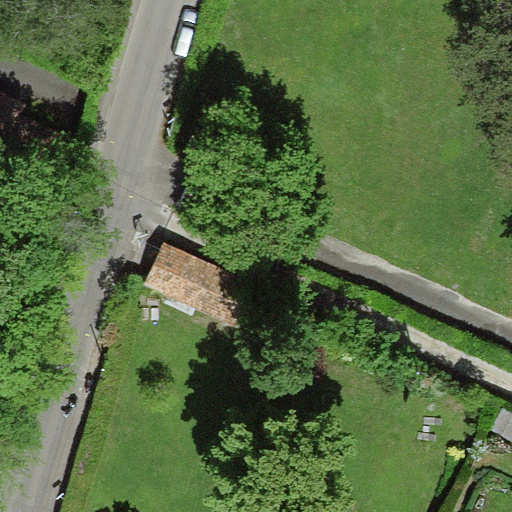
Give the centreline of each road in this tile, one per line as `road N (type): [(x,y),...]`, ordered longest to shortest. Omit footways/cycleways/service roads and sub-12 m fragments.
road 1 (residential): [(511,387),(115,198)]
road 2 (residential): [(115,198),(27,511)]
road 3 (residential): [(173,0),(115,198)]
